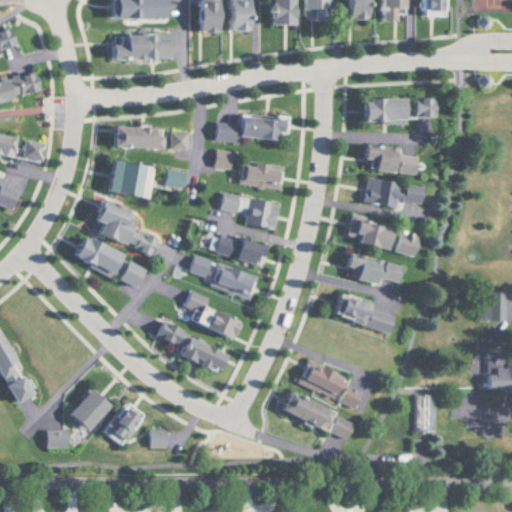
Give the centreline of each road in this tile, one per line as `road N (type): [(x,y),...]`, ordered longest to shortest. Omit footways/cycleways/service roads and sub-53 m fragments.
road 1 (residential): [(0,481),(511,491)]
road 2 (residential): [(511,60),(335,70),(75,102)]
road 3 (residential): [(232,423),(303,246),(323,143),(325,71)]
road 4 (residential): [(0,272),(51,204),(67,154),(75,102),(49,0)]
road 5 (residential): [(22,250),(133,363),(178,398),(232,423)]
